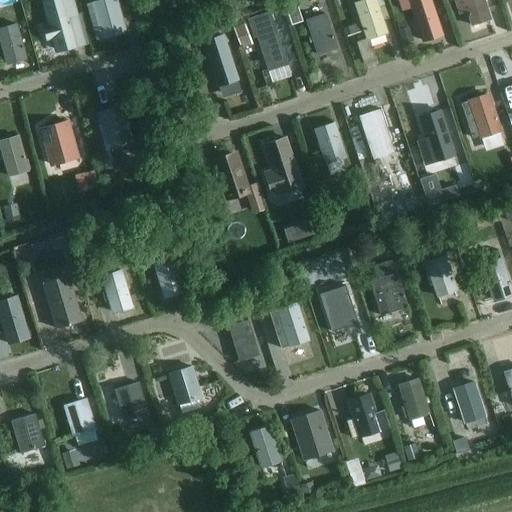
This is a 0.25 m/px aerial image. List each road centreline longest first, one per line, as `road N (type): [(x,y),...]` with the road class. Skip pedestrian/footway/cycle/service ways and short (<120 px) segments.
road 1 (residential): [(511,320),(258,401),(190,334),(163,326),(0,374)]
road 2 (residential): [(0,93),(128,64),(200,124),(228,131),(511,38)]
